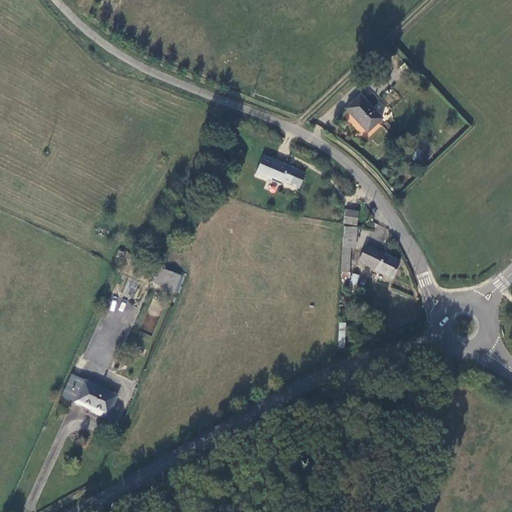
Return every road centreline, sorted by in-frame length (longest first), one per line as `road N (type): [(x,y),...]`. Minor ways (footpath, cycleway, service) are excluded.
road 1 (unclassified): [(55,0),(153,74),(294,129),(354,171),(444,308)]
road 2 (tertiary): [(77,511),(311,381),(441,339)]
road 3 (track): [(430,0),(294,129)]
road 4 (track): [(336,511),(344,368)]
